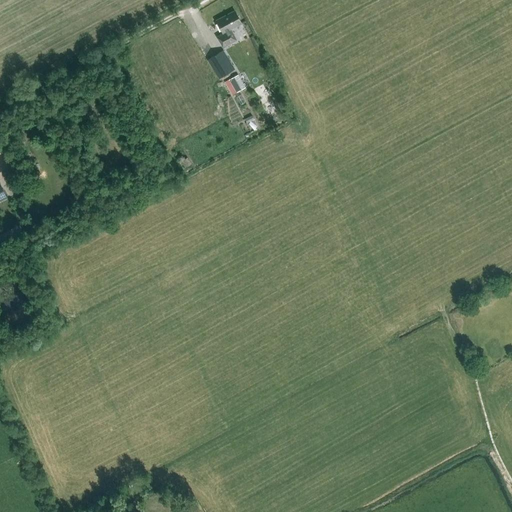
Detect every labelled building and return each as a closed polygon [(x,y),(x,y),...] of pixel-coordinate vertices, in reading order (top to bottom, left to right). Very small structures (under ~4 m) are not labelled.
[(241,24),(242,23),(236,11),(218,20),(224,33),(218,37),(224,47),(236,40),(230,27),(240,22),(241,23),(241,24)] [(224,50),(207,60),(219,78),(235,68),(224,50)] [(236,92),(246,87),(238,74),(229,79),(236,92)] [(272,106),(266,109),(270,115),(275,113),(272,106)] [(23,178),(11,184),(16,193),(27,188),(23,178)]
